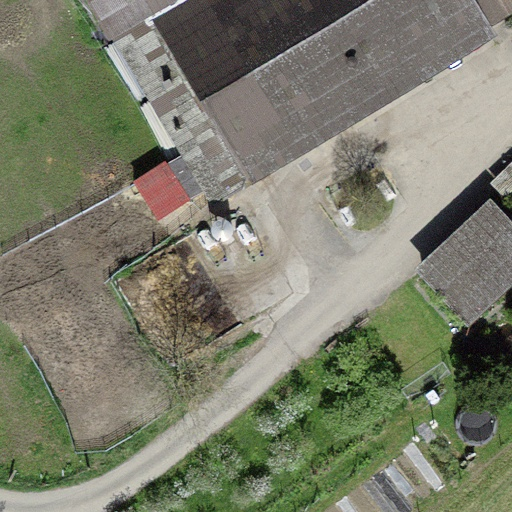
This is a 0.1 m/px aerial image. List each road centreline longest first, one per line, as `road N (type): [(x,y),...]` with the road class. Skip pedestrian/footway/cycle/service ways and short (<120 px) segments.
road 1 (track): [(0,498),(38,509),(98,498),(149,464),(342,298)]
road 2 (unclassified): [(342,298),(511,125)]
